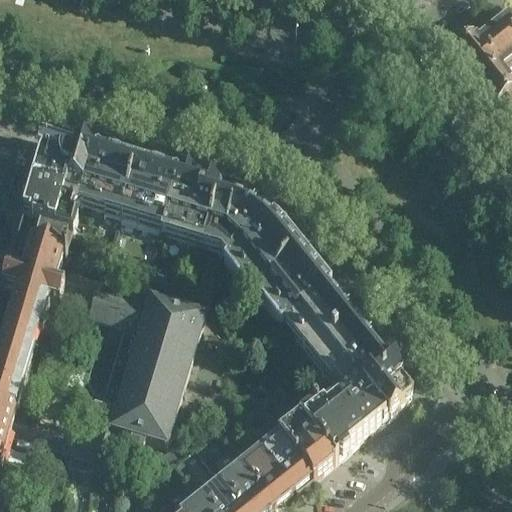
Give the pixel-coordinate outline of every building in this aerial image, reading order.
[(511,24),(507,23),(498,29),(511,46),(511,24)] [(511,75),(511,46),(498,29),(477,46),(504,82),(505,81),(511,75)] [(504,82),(477,46),(470,37),(453,50),(452,54),(495,108),(511,94),(511,89),(505,81),(504,82)] [(503,118),(511,110),(511,94),(495,108),(503,118)] [(511,128),(511,126),(511,110),(503,118),(511,128)] [(80,208),(93,162),(48,148),(45,150),(32,193),(63,202),(60,211),(71,214),(80,208)] [(121,220),(135,175),(137,170),(101,159),(99,164),(93,162),(80,208),(121,220)] [(163,232),(177,187),(172,186),(174,181),(137,170),(135,175),(121,220),(163,232)] [(203,249),(218,200),(177,187),(163,232),(162,236),(203,249)] [(75,218),(71,214),(60,211),(63,202),(32,193),(22,228),(23,229),(67,242),(75,218)] [(270,233),(267,229),(249,217),(252,211),(240,206),(218,200),(203,249),(226,256),(232,263),(270,233)] [(128,452),(134,454),(137,451),(139,445),(163,452),(203,321),(142,302),(139,310),(54,284),(61,262),(64,263),(66,256),(63,255),(67,242),(23,229),(9,276),(7,276),(2,295),(16,300),(0,353),(0,469),(9,440),(16,442),(15,447),(36,454),(37,449),(104,469),(113,437),(129,442),(127,448),(128,452)] [(299,264),(290,253),(288,251),(270,233),(232,263),(247,281),(248,279),(260,294),(299,264)] [(326,298),(308,276),(299,264),(260,294),(288,328),(326,298)] [(354,332),(345,322),(326,298),(288,328),(316,363),(354,332)] [(381,366),(364,345),(354,332),(316,363),(343,397),(381,366)] [(411,404),(400,390),(381,366),(343,397),(337,410),(345,419),(355,412),(375,437),(411,408),(411,404)] [(264,412),(274,404),(271,399),(261,407),(264,412)] [(334,470),(375,437),(355,412),(345,419),(337,410),(326,419),(321,414),(302,430),(334,470)] [(334,470),(302,430),(282,445),(314,486),(334,470)] [(314,486),(282,445),(280,442),(260,457),(293,499),(299,494),(301,496),(314,486)] [(276,511),(293,499),(260,457),(241,473),(272,511),(276,511)] [(272,511),(241,473),(221,488),(240,511),(272,511)] [(240,511),(221,488),(202,504),(208,511),(240,511)]
